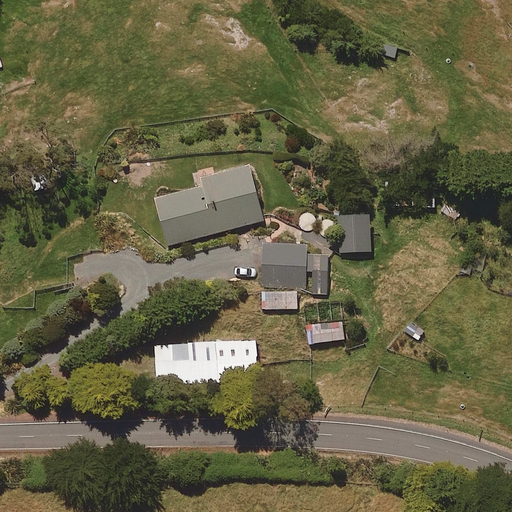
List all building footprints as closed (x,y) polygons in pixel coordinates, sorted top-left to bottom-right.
[(214,176),(212,168),(200,171),(205,188),(157,200),(169,245),(265,221),(252,167),(214,176)] [(435,208),(436,190),(387,187),(385,205),(435,208)] [(373,216),(342,216),(343,253),(373,253),(373,216)] [(309,246),(266,245),(264,309),(298,310),(299,293),(329,294),(330,256),(309,255),(309,246)] [(346,340),(345,323),(308,326),(309,343),(346,340)] [(260,381),(259,341),(157,346),(159,386),(260,381)]
